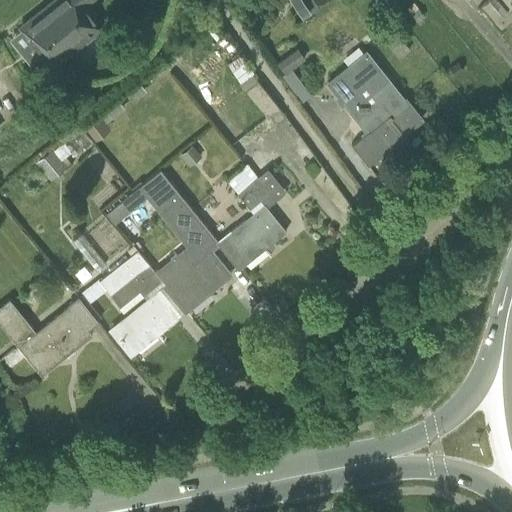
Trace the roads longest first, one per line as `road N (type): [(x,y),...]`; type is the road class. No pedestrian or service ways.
road 1 (residential): [(241,391),(371,287),(438,190),(511,132)]
road 2 (track): [(396,245),(309,136),(218,0)]
road 3 (secondary): [(384,461),(155,504)]
road 4 (secondary): [(500,349),(456,415),(384,461)]
road 5 (secondary): [(384,461),(438,470),(511,502)]
